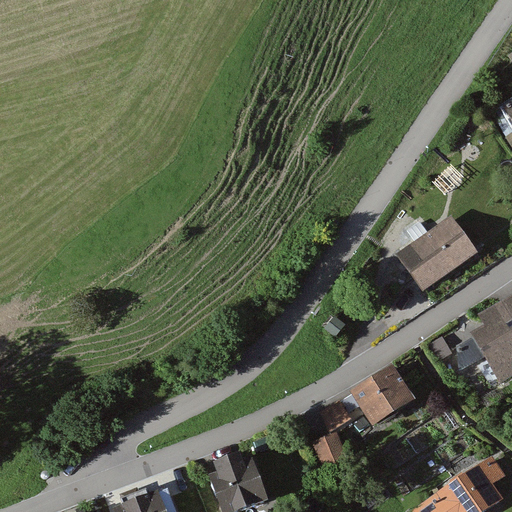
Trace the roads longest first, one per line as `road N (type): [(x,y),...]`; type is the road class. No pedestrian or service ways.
road 1 (residential): [(90,489),(101,461),(129,434),(233,379),(295,318),(511,2)]
road 2 (residential): [(90,489),(300,403),(511,267)]
